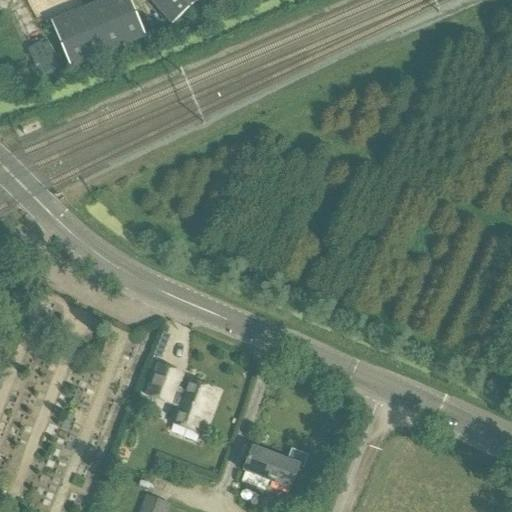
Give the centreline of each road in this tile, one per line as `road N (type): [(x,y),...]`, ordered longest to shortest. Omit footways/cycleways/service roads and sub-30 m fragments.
road 1 (tertiary): [(511,446),(166,295),(90,252),(0,165)]
road 2 (unknown): [(383,386),(330,511)]
